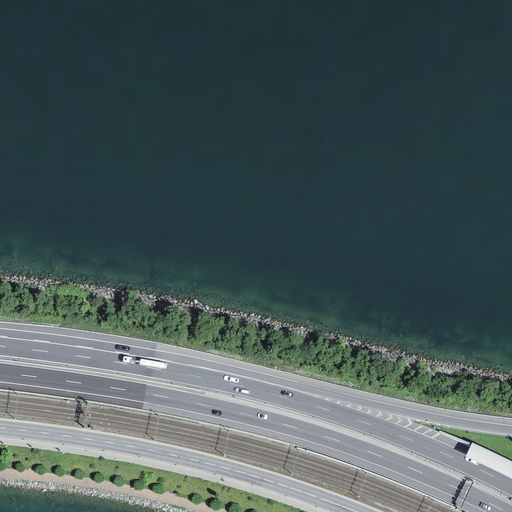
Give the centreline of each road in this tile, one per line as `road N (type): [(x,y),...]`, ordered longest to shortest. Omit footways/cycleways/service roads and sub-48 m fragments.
road 1 (motorway): [(0,372),(289,426),(414,469),(505,511)]
road 2 (motorway): [(511,485),(321,408),(148,367)]
road 3 (motorway): [(511,430),(148,367)]
road 4 (primary): [(355,511),(201,462),(0,427)]
road 5 (motorway): [(148,367),(0,346)]
